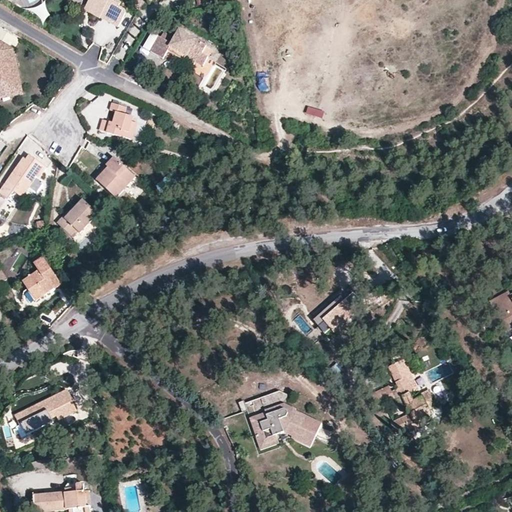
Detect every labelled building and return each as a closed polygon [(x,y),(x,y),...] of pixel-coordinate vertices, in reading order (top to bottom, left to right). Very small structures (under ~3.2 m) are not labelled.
[(113,1),(110,0),(89,0),(88,3),(91,14),(99,19),(100,17),(117,28),(125,14),(125,10),(119,7),(119,5),(113,1)] [(135,0),(144,8),(149,2),(150,3),(153,0),(135,0)] [(170,48),(185,58),(202,68),(207,59),(201,56),(205,48),(179,32),(171,45),(159,37),(150,52),(163,60),(167,53),(170,48)] [(25,94),(14,50),(0,41),(0,92),(12,89),(14,96),(25,94)] [(170,48),(167,53),(183,62),(185,58),(170,48)] [(12,89),(0,92),(0,99),(14,96),(12,89)] [(126,108),(112,104),(110,111),(116,112),(113,123),(103,120),(99,131),(121,136),(123,131),(134,134),(136,123),(132,122),(133,118),(124,115),(126,108)] [(132,139),(134,134),(123,131),(121,136),(132,139)] [(29,155),(25,160),(22,166),(19,164),(0,190),(0,194),(7,200),(13,192),(22,198),(27,190),(35,178),(38,179),(46,167),(29,155)] [(113,157),(105,166),(111,172),(106,177),(102,174),(95,181),(115,198),(134,178),(113,157)] [(100,172),(102,174),(106,177),(111,172),(105,166),(100,172)] [(29,192),(38,179),(35,178),(27,190),(29,192)] [(83,200),(76,207),(70,214),(68,212),(57,224),(61,228),(70,237),(73,233),(76,235),(78,234),(79,234),(97,214),(83,200)] [(74,205),(68,212),(70,214),(76,207),(74,205)] [(66,241),(70,237),(61,228),(57,232),(66,241)] [(60,285),(43,258),(33,265),(37,271),(22,282),(35,302),(49,292),(48,290),(52,287),(54,289),(60,285)] [(357,292),(323,320),(325,321),(319,326),(325,333),(331,329),(333,332),(356,313),(351,308),(363,298),(357,292)] [(511,303),(495,312),(501,325),(511,319),(511,298),(511,299),(511,300),(511,303)] [(511,319),(501,325),(505,332),(511,328),(511,319)] [(407,359),(399,363),(402,370),(405,369),(408,377),(406,378),(408,384),(411,383),(415,391),(418,399),(431,393),(430,389),(423,392),(407,359)] [(402,370),(399,363),(391,366),(400,387),(399,388),(407,405),(411,414),(391,422),(396,434),(409,430),(410,433),(418,429),(415,423),(426,418),(431,416),(430,410),(435,408),(431,393),(418,399),(413,401),(409,394),(415,391),(411,383),(408,384),(406,378),(408,377),(405,369),(402,370)] [(339,364),(330,370),(335,377),(344,372),(339,364)] [(407,405),(399,388),(397,389),(394,384),(381,390),(388,404),(400,399),(404,405),(407,405)] [(388,404),(381,390),(375,392),(382,407),(388,404)] [(285,414),(286,403),(289,396),(281,391),(245,403),(256,434),(265,431),(267,437),(276,435),(283,432),(293,436),(292,438),(311,447),(322,423),(304,414),(299,423),(292,420),(293,417),(285,414)] [(70,392),(18,418),(21,425),(23,424),(29,435),(55,422),(53,418),(58,416),(60,420),(78,411),(74,403),(75,402),(70,392)] [(298,409),(286,403),(285,414),(293,417),(292,420),(299,423),(304,414),(297,410),(298,409)] [(428,424),(426,418),(415,423),(418,429),(428,424)] [(265,431),(256,434),(261,449),(279,443),(276,435),(267,437),(265,431)] [(35,511),(37,511),(69,510),(75,509),(74,511),(91,511),(89,491),(83,492),(83,485),(76,485),(76,483),(70,483),(66,488),(66,493),(34,495),(35,511)]
